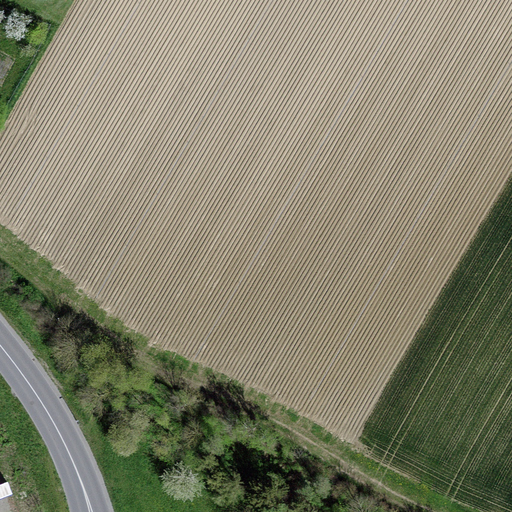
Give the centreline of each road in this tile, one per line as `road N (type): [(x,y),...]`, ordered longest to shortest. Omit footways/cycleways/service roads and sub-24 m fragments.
road 1 (track): [(0,257),(187,399),(417,511)]
road 2 (secondary): [(89,511),(71,454),(0,350)]
